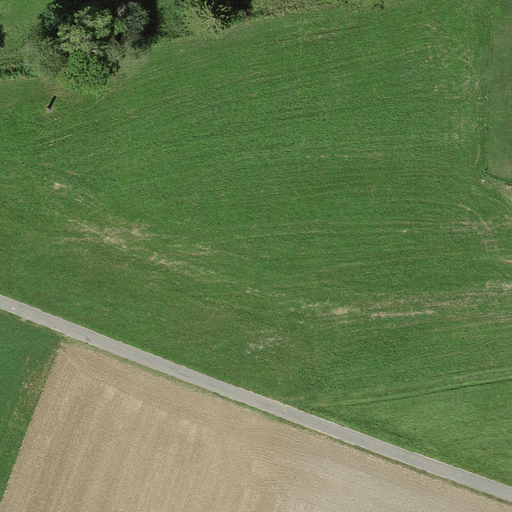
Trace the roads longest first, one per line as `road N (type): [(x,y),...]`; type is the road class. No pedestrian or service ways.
road 1 (track): [(0,300),(511,496)]
road 2 (track): [(277,409),(511,372)]
